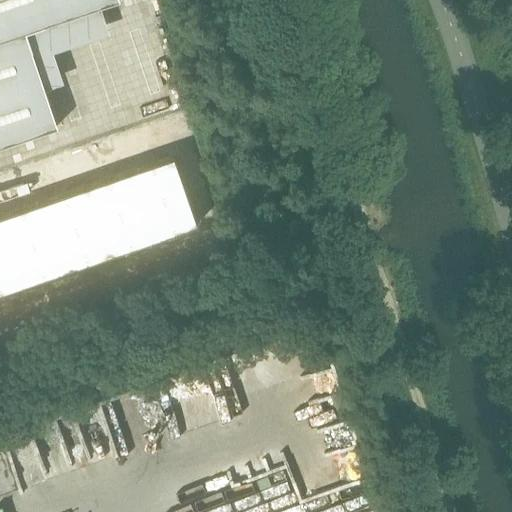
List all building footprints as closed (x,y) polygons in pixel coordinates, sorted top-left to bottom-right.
[(0,0),(0,146),(55,128),(23,33),(118,0),(117,0),(0,0)] [(171,158),(150,166),(161,200),(183,192),(171,158)] [(150,166),(128,173),(140,207),(161,200),(150,166)] [(128,173),(106,181),(118,215),(140,207),(128,173)] [(106,181),(84,188),(96,222),(118,215),(106,181)] [(84,188),(63,196),(74,230),(96,222),(84,188)] [(183,192),(161,200),(173,234),(195,226),(183,192)] [(63,196),(41,203),(53,237),(74,230),(63,196)] [(161,200),(140,207),(151,241),(173,234),(161,200)] [(41,203),(19,211),(31,245),(53,237),(41,203)] [(140,207),(118,215),(130,249),(151,241),(140,207)] [(19,211),(0,217),(0,225),(9,252),(31,245),(19,211)] [(118,215),(96,222),(108,256),(130,249),(118,215)] [(96,222),(74,230),(86,264),(108,256),(96,222)] [(0,225),(0,255),(9,252),(0,225)] [(74,230),(53,237),(64,271),(86,264),(74,230)] [(53,237),(31,245),(43,279),(64,271),(53,237)] [(31,245),(9,252),(21,286),(43,279),(31,245)] [(9,252),(0,255),(0,293),(21,286),(9,252)] [(321,309),(310,313),(315,334),(327,331),(321,309)]
